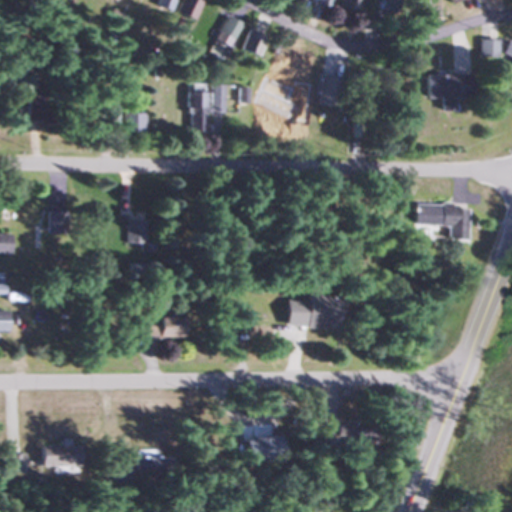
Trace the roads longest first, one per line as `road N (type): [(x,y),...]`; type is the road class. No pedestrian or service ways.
road 1 (residential): [(511,173),(0,166)]
road 2 (residential): [(454,386),(0,383)]
road 3 (secondary): [(511,239),(405,511)]
road 4 (residential): [(511,19),(415,43),(325,46),(237,0)]
